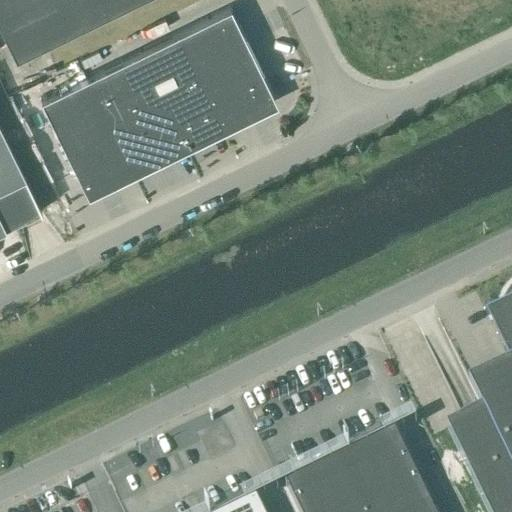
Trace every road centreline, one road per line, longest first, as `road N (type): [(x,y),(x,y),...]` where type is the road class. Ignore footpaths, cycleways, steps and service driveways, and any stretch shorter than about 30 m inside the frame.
road 1 (unclassified): [(0,489),(511,238)]
road 2 (unclassified): [(0,292),(351,126)]
road 3 (unclassified): [(351,126),(511,48)]
road 4 (unclassified): [(351,126),(291,0)]
